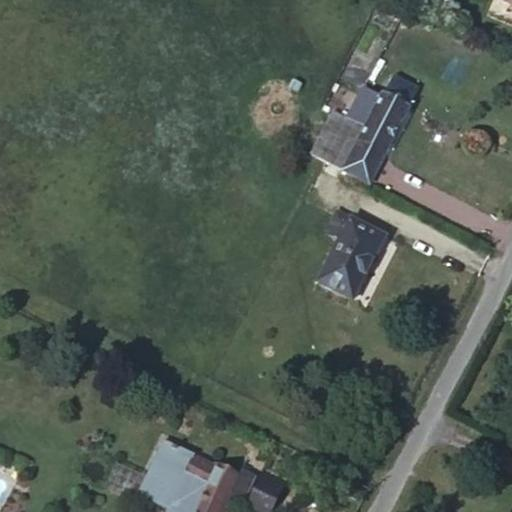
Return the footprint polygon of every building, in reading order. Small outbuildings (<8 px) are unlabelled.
[(511,0),(486,0),(511,12),(511,0)] [(401,90),(391,109),(418,123),(428,102),(401,90)] [(353,182),(391,109),(373,99),(356,132),(336,173),(353,182)] [(418,123),(391,109),(353,182),(381,196),(418,123)] [(336,173),(356,132),(339,124),(320,165),(336,173)] [(392,243),(343,218),(331,245),(349,254),(331,290),(361,305),(392,243)] [(215,491),(223,474),(197,462),(189,479),(215,491)] [(226,468),(223,474),(215,491),(204,511),(237,511),(253,480),(226,468)] [(124,498),(132,475),(114,469),(106,492),(124,498)] [(277,470),(258,508),(266,511),(285,511),(300,481),(277,470)]
